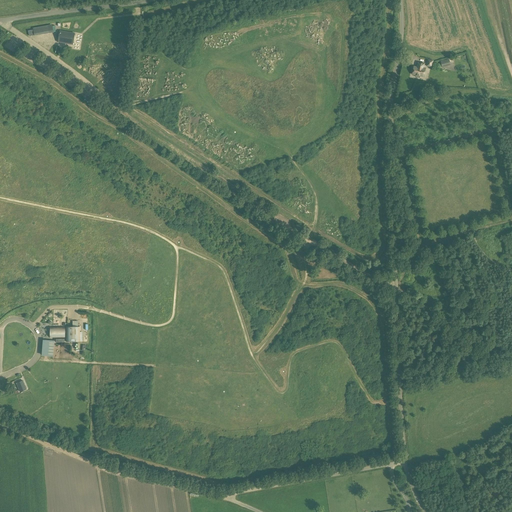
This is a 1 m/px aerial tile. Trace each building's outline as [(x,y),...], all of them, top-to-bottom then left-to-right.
[(53,28),(52,26),(48,27),(48,26),(33,28),(33,30),(28,31),(29,36),(34,35),(34,36),(54,32),(53,31),(53,28)] [(69,44),(71,33),(60,32),(58,42),(69,44)] [(442,68),(451,65),(449,59),(440,61),(442,68)] [(423,69),(424,64),(418,62),(418,66),(418,67),(414,67),(412,74),(416,75),(420,76),(423,77),(425,69),(423,69)] [(50,338),(65,337),(65,327),(50,327),(50,338)] [(66,342),(80,341),(80,327),(66,327),(66,342)] [(43,354),(43,355),(44,355),(53,356),(54,341),(44,340),(44,347),(43,354)] [(22,381),(17,383),(20,391),(26,389),(22,381)]
